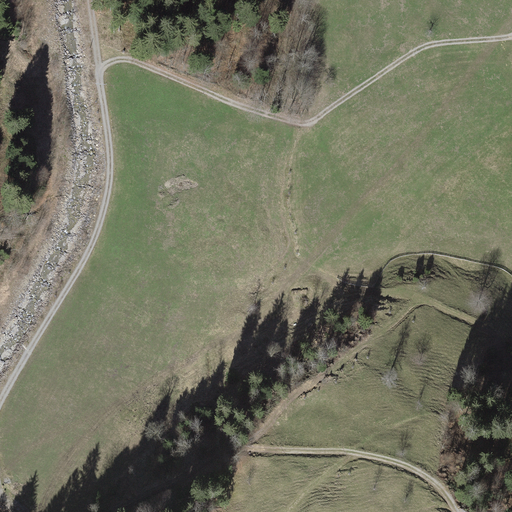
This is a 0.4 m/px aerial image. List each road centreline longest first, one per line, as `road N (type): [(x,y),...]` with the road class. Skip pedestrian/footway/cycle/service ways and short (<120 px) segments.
road 1 (track): [(99,69),(125,59),(236,103),(311,122),(418,49),(511,36)]
road 2 (track): [(89,0),(110,155),(106,199),(90,249),(0,404)]
road 3 (track): [(112,511),(211,458),(250,447),(375,456),(412,468),(456,511)]
